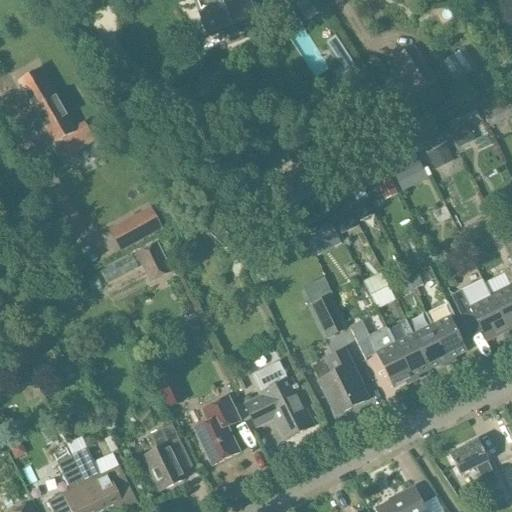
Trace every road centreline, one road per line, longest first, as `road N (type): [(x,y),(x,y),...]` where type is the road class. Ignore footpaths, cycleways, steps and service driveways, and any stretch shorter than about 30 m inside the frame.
road 1 (tertiary): [(246,511),(511,383)]
road 2 (unknown): [(0,100),(72,223)]
